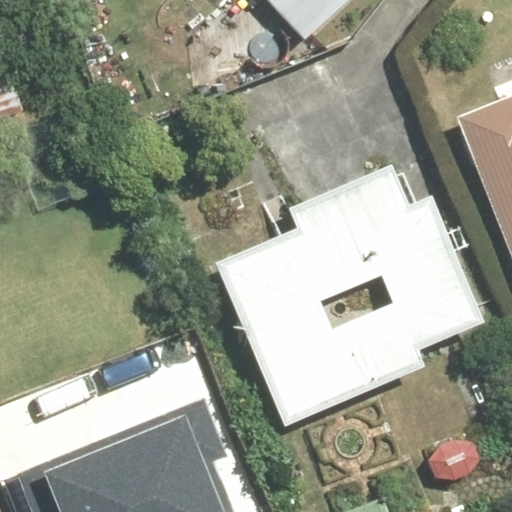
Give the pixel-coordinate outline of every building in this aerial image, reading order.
[(270,0),(304,35),(341,0),(270,0)] [(0,73),(0,114),(13,109),(0,73)] [(511,89),(453,112),(511,264),(511,89)] [(296,223),(212,259),(282,423),(422,363),(415,347),(483,318),(429,193),(403,205),(386,165),(289,207),(296,223)] [(11,473),(27,511),(224,511),(208,470),(230,461),(204,396),(11,473)]
